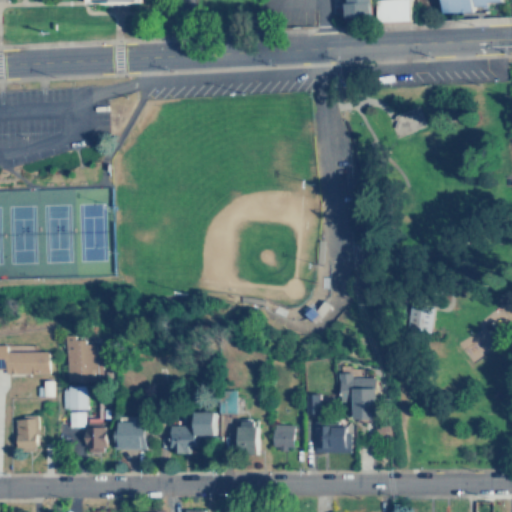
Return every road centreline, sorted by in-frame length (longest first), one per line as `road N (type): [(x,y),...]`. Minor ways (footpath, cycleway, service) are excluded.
road 1 (tertiary): [(0,63),(511,38)]
road 2 (residential): [(511,483),(0,487)]
